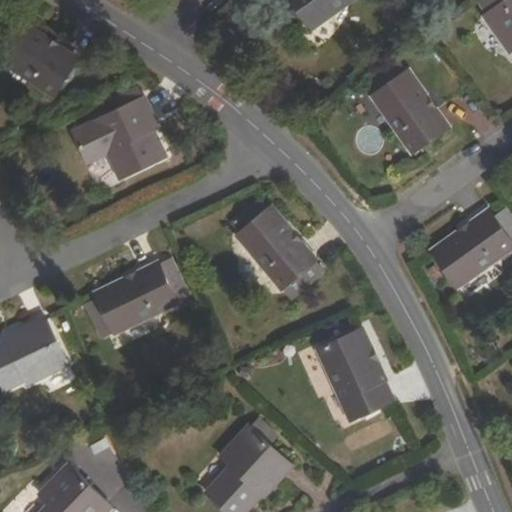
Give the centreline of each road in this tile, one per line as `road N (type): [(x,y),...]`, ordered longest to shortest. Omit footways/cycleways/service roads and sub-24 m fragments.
road 1 (residential): [(268,141),(236,171),(23,280)]
road 2 (residential): [(465,448),(421,336),(366,243)]
road 3 (residential): [(366,243),(511,141)]
road 4 (residential): [(268,141),(158,52)]
road 5 (residential): [(366,243),(268,141)]
road 6 (residential): [(465,448),(339,511)]
